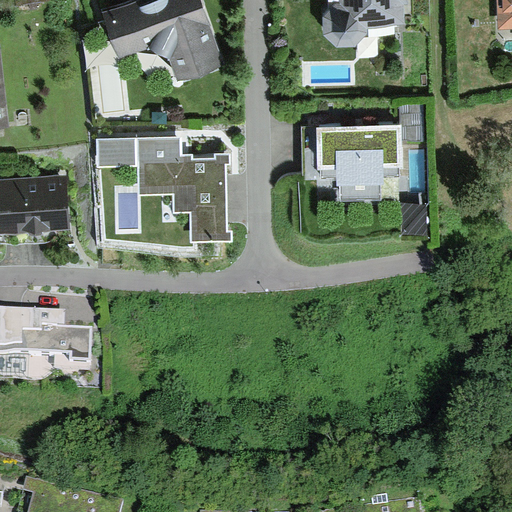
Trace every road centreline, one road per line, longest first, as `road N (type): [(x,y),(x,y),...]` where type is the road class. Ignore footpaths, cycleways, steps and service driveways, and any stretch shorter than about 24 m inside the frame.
road 1 (residential): [(254,0),(263,283)]
road 2 (residential): [(263,283),(0,273)]
road 3 (residential): [(263,283),(420,266)]
